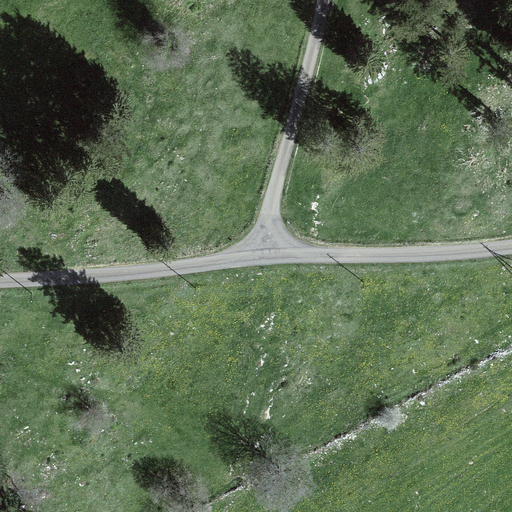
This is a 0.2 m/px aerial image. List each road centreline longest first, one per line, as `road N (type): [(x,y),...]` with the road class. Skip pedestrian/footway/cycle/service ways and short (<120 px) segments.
road 1 (unclassified): [(265,258),(0,290)]
road 2 (unclassified): [(265,258),(321,0)]
road 3 (unclassified): [(511,251),(447,261),(265,258)]
